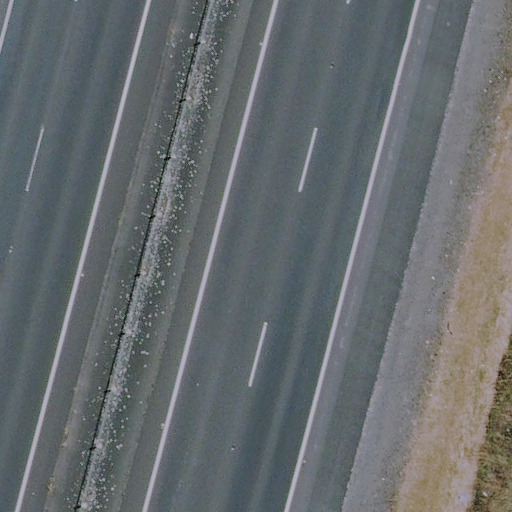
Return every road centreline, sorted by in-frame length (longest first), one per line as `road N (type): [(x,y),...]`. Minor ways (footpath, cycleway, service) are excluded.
road 1 (motorway): [(339,0),(208,511)]
road 2 (motorway): [(0,294),(77,0)]
